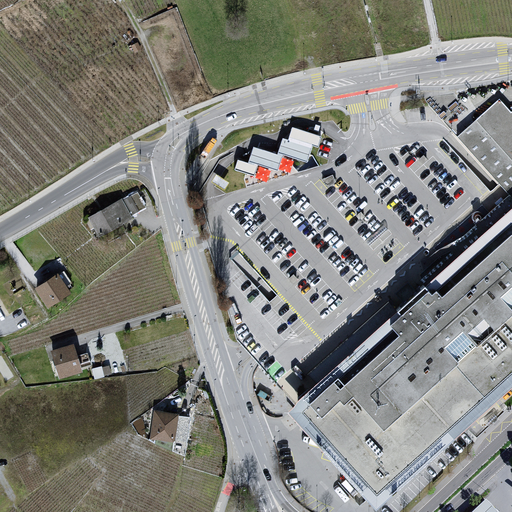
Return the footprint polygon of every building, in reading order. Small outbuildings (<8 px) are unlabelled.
[(498,101),(455,139),(511,200),(511,199),(511,110),(508,114),(498,101)] [(277,154),(254,146),(248,163),(238,160),(234,170),(254,177),(258,164),(278,171),(283,154),(307,162),(312,145),(319,147),(322,138),(293,128),(289,139),(283,137),(277,154)] [(84,218),(96,236),(144,208),(135,193),(84,218)] [(278,409),(362,501),(511,369),(511,202),(503,209),(418,287),(402,269),(374,292),(388,308),(278,409)] [(53,275),(30,291),(43,310),(67,293),(53,275)] [(70,345),(47,351),(56,378),(78,371),(70,345)] [(173,415),(150,411),(145,439),(169,441),(173,415)] [(476,511),(496,511),(487,502),(476,511)]
